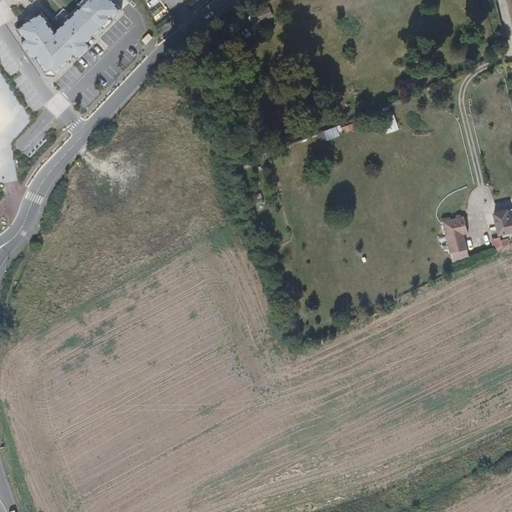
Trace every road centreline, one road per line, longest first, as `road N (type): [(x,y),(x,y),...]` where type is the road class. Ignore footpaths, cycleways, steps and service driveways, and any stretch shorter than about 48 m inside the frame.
road 1 (residential): [(225,0),(152,60),(80,136)]
road 2 (residential): [(0,26),(80,136)]
road 3 (residential): [(80,136),(4,244)]
